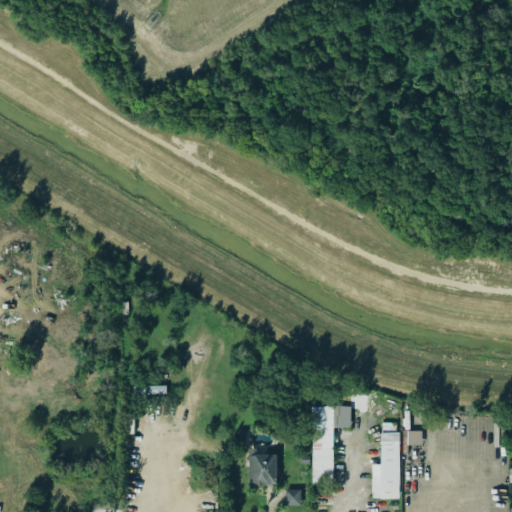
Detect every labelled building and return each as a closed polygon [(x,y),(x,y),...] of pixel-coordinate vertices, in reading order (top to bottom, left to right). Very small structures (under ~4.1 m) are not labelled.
[(166,385),(134,386),(134,394),(167,393),(166,385)] [(311,482),(333,482),(333,406),(312,406),(311,482)] [(334,427),(351,427),(351,406),(334,406),(334,427)] [(400,432),(394,432),(394,424),(381,424),(381,476),(371,476),(371,498),(399,498),(400,432)] [(408,445),(422,445),(423,431),(408,430),(408,445)] [(277,455),(249,454),(249,485),(276,485),(277,455)] [(301,489),(286,490),(286,505),(301,505),(301,489)]
